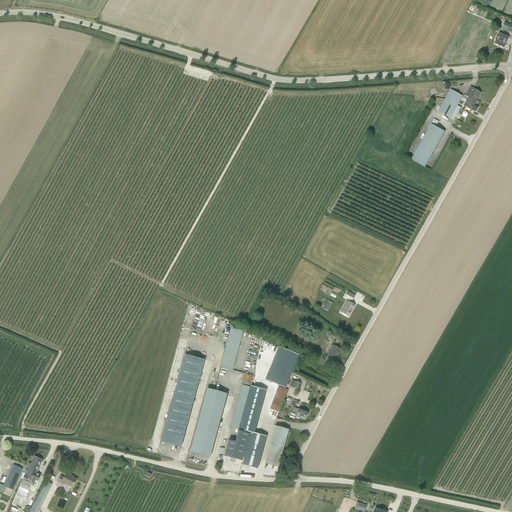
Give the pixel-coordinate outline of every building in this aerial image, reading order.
[(511,25),(505,22),(502,29),(503,29),(508,31),(511,33),(511,25)] [(508,31),(503,29),(502,34),(499,33),(498,36),(497,36),(495,40),(496,40),(495,44),(504,47),(508,36),(506,35),(508,31)] [(470,95),(469,98),(473,100),(474,98),(476,100),(480,92),(474,89),(472,92),(468,90),(467,93),(470,95)] [(457,106),(459,102),(460,103),(461,103),(463,99),(463,98),(462,98),(462,97),(464,98),(465,96),(463,95),(462,97),(450,90),(438,111),(454,120),(461,108),(457,106)] [(467,100),(464,106),(471,110),(471,109),(476,112),(478,107),(474,105),(476,102),(475,102),(476,100),(474,98),(473,100),(469,98),(468,100),(467,100)] [(434,119),(432,124),(431,125),(431,124),(411,160),(425,167),(444,132),(436,127),(439,122),(437,121),(434,119)] [(354,296),(347,292),(344,297),(352,301),(354,296)] [(324,309),(329,311),(333,303),(328,301),(324,309)] [(340,313),(348,317),(354,306),(346,301),(340,313)] [(232,370),(243,330),(231,327),(220,367),(232,370)] [(332,345),(327,355),(334,359),(340,349),(332,345)] [(285,388),(287,384),(299,356),(278,347),(265,380),(285,388)] [(185,355),(178,378),(198,383),(204,360),(185,355)] [(252,376),(246,374),(242,385),(249,387),(250,384),(252,376)] [(178,378),(171,403),(191,409),(198,383),(178,378)] [(293,380),(290,387),(298,390),(301,383),(293,380)] [(242,385),(230,428),(236,429),(235,432),(237,433),(238,430),(249,387),(242,385)] [(279,413),(287,390),(277,386),(269,409),(279,413)] [(250,387),(248,392),(263,396),(264,391),(250,387)] [(207,389),(204,399),(224,405),(227,394),(207,389)] [(248,392),(247,398),(261,402),(263,396),(248,392)] [(247,398),(245,403),(260,407),(261,402),(247,398)] [(204,399),(200,412),(220,418),(224,405),(204,399)] [(171,403),(164,432),(184,437),(191,409),(171,403)] [(245,403),(244,409),(259,413),(260,407),(245,403)] [(299,418),(299,417),(305,419),(307,412),(293,407),(291,412),(290,412),(289,414),(290,415),(294,417),(296,416),(297,416),(297,417),(299,418)] [(244,409),(242,414),(257,418),(259,413),(244,409)] [(200,412),(196,430),(216,435),(220,418),(200,412)] [(242,414),(241,419),(256,423),(257,418),(242,414)] [(241,419),(239,425),(254,429),(256,423),(241,419)] [(239,425),(238,430),(251,433),(253,433),(254,429),(239,425)] [(264,462),(278,466),(288,429),(275,426),(264,462)] [(216,435),(196,430),(190,452),(210,457),(214,442),(216,435)] [(238,442),(233,457),(242,460),(249,434),(238,431),(235,442),(238,442)] [(164,432),(161,442),(181,447),(184,437),(164,432)] [(249,437),(247,443),(254,445),(257,434),(253,433),(251,433),(250,437),(249,437)] [(257,434),(254,445),(262,447),(265,436),(257,434)] [(228,440),(224,454),(233,457),(238,442),(235,442),(228,440)] [(247,443),(246,449),(260,452),(262,447),(254,445),(247,443)] [(246,449),(244,454),(252,456),(259,458),(260,452),(246,449)] [(244,454),(241,465),(249,466),(252,456),(244,454)] [(252,456),(249,466),(256,468),(259,458),(252,456)] [(28,463),(24,472),(24,473),(23,473),(30,476),(38,458),(34,457),(31,463),(28,463)] [(42,460),(38,458),(30,476),(38,479),(40,475),(36,473),(42,460)] [(13,490),(22,469),(13,465),(4,486),(0,484),(0,492),(10,497),(13,490)] [(38,479),(30,476),(23,473),(24,473),(23,473),(20,478),(22,479),(16,495),(25,499),(31,486),(32,486),(35,481),(37,482),(38,479)] [(62,483),(72,488),(76,479),(71,477),(71,475),(66,473),(64,477),(60,476),(57,482),(61,484),(62,483)] [(32,507),(29,511),(37,511),(50,488),(52,484),(46,481),(44,485),(35,503),(34,502),(32,507)] [(363,511),(366,506),(357,502),(354,509),(362,511),(363,511)]
